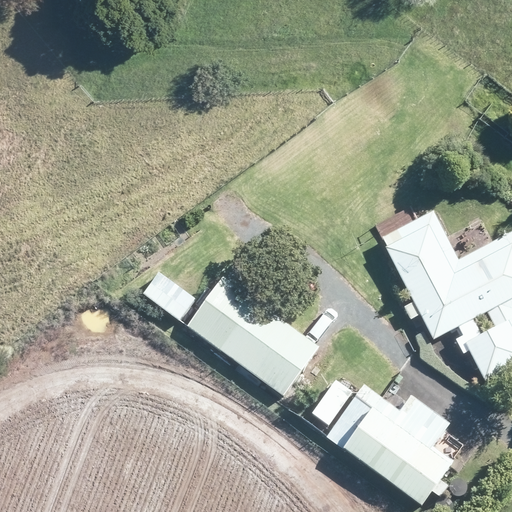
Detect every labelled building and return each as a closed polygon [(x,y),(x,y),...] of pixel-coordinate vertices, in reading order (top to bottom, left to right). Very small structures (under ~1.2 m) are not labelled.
[(457,331),(462,340),(455,343),(464,360),(471,356),(485,384),(511,369),(511,236),(459,265),(433,217),(382,244),(415,305),(404,310),(411,323),(421,318),(434,343),(457,331)] [(195,303),(160,277),(145,298),(180,324),(195,303)] [(319,351),(225,283),(190,331),(284,399),(319,351)] [(352,396),(337,384),(312,417),(327,429),(352,396)] [(400,415),(364,389),(327,440),(422,509),(453,466),(432,451),(449,428),(411,400),(400,415)]
